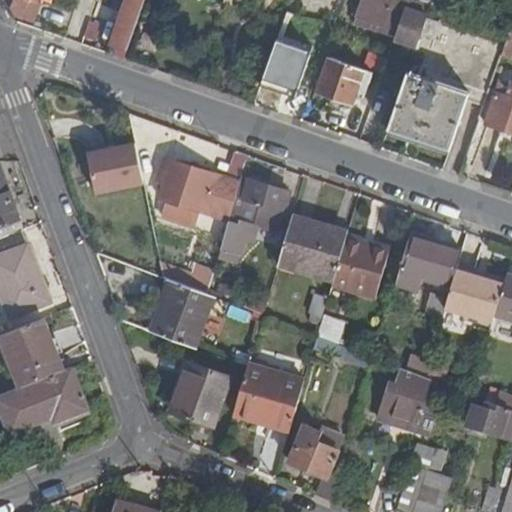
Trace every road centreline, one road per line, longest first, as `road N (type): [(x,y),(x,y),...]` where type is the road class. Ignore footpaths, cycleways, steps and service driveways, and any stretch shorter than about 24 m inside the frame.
road 1 (tertiary): [(0,44),(511,224)]
road 2 (residential): [(143,443),(16,90),(0,70)]
road 3 (residential): [(309,511),(143,443)]
road 4 (residential): [(0,501),(143,443)]
